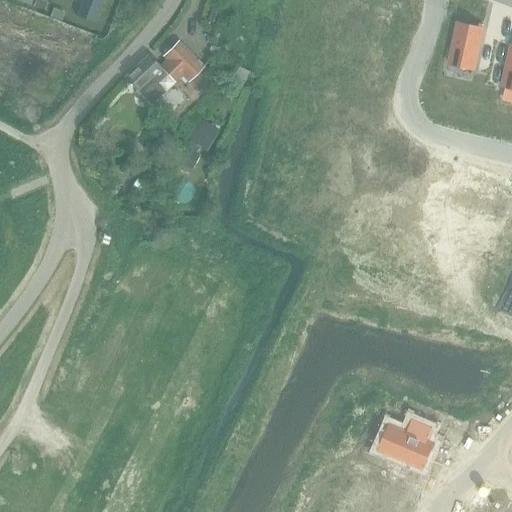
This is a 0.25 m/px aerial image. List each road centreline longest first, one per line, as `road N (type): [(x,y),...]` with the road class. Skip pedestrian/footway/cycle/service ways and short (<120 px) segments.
road 1 (unclassified): [(70,216),(56,148),(176,0)]
road 2 (unclassified): [(0,444),(77,275),(81,252),(70,216)]
road 3 (unclassified): [(70,216),(0,332)]
